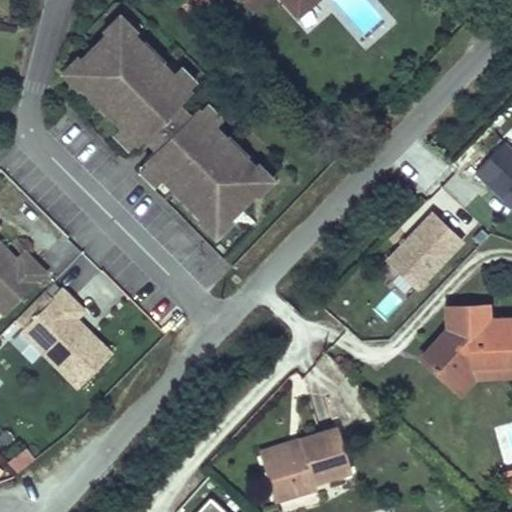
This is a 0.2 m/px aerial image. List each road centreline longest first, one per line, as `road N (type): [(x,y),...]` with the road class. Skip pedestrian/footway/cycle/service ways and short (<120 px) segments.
road 1 (residential): [(511,20),(218,321)]
road 2 (residential): [(218,321),(38,131),(62,0)]
road 3 (residential): [(218,321),(51,511)]
